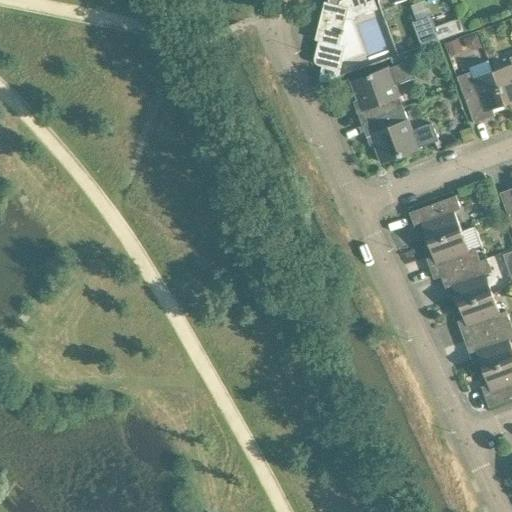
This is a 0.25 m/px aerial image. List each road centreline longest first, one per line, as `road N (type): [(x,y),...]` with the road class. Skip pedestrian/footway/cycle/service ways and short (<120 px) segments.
road 1 (residential): [(466,436),(359,204)]
road 2 (residential): [(359,204),(285,40),(287,0)]
road 3 (residential): [(359,204),(511,149)]
